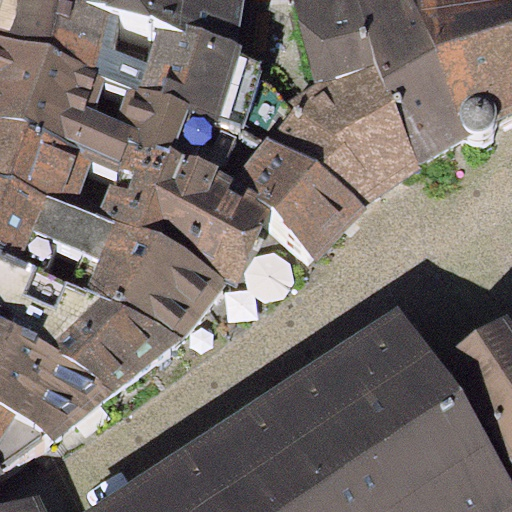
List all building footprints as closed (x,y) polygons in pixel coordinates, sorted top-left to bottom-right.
[(235,57),(34,0),(0,0),(0,56),(193,111),(218,118),(235,57)] [(34,0),(235,57),(250,0),(34,0)] [(360,0),(295,0),(315,90),(292,109),(272,137),(366,211),(422,172),(360,0)] [(360,0),(422,172),(470,141),(411,0),(360,0)] [(511,0),(411,0),(470,141),(511,118),(511,0)] [(193,111),(0,56),(0,136),(97,173),(135,187),(162,198),(193,111)] [(231,236),(244,209),(233,199),(272,137),(292,109),(263,73),(235,57),(218,118),(193,111),(162,198),(231,236)] [(97,173),(0,136),(0,190),(98,229),(104,212),(85,205),(97,173)] [(272,137),(233,199),(244,209),(311,265),(366,211),(272,137)] [(112,195),(104,212),(98,229),(112,235),(227,288),(239,296),(256,250),(231,236),(162,198),(135,187),(129,201),(112,195)] [(98,229),(0,190),(0,261),(36,276),(70,290),(87,297),(112,235),(98,229)] [(112,235),(87,297),(180,348),(227,288),(112,235)] [(36,276),(0,261),(0,332),(15,338),(43,350),(56,321),(23,308),(36,276)] [(56,321),(43,350),(117,401),(180,348),(87,297),(70,290),(56,321)] [(511,330),(509,326),(450,365),(511,459),(511,330)] [(105,511),(511,511),(511,497),(399,327),(105,511)] [(0,372),(15,338),(0,332),(0,372)] [(15,338),(0,372),(0,418),(48,444),(56,448),(117,401),(43,350),(15,338)] [(0,418),(0,472),(3,474),(48,444),(0,418)]
